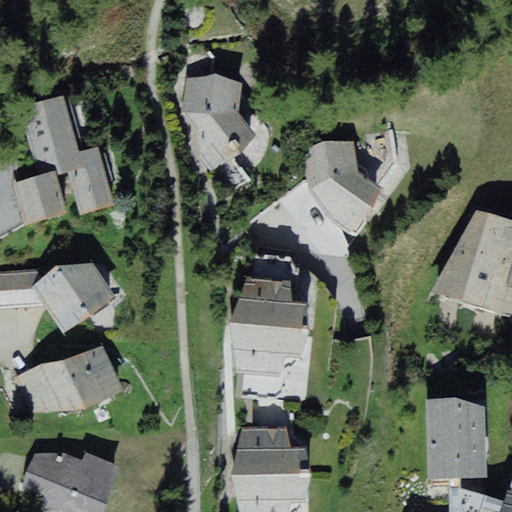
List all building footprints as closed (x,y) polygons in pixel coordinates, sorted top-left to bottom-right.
[(239,117),(243,86),(220,77),(187,78),(183,110),(188,111),(186,147),(195,148),(214,170),(244,155),(255,135),(239,117)] [(66,214),(63,206),(81,201),(84,215),(115,207),(99,148),(79,153),(64,99),(22,111),(41,177),(16,184),(27,224),(66,214)] [(383,188),(365,175),(359,171),(355,144),(328,142),(305,151),(311,190),(333,221),(351,233),(383,188)] [(511,286),(511,221),(481,213),(432,294),(504,315),(511,286)] [(255,254),(232,325),(313,331),(296,260),(255,254)] [(52,271),(32,284),(47,306),(66,335),(93,318),(118,298),(96,265),(59,266),(52,271)] [(52,271),(0,276),(0,308),(0,310),(47,306),(32,284),(52,271)] [(304,360),(313,331),(232,325),(240,374),(281,379),(290,356),(304,360)] [(7,371),(20,406),(53,411),(81,402),(85,407),(118,391),(98,345),(46,367),(34,361),(7,371)] [(483,399),(425,400),(427,478),(485,477),(483,399)] [(243,429),(234,477),(315,477),(299,429),(243,429)] [(18,459),(15,488),(43,490),(39,511),(112,511),(115,507),(109,506),(119,462),(86,451),(82,462),(58,456),(18,459)] [(297,511),(308,502),(315,477),(234,477),(240,511),(297,511)]
